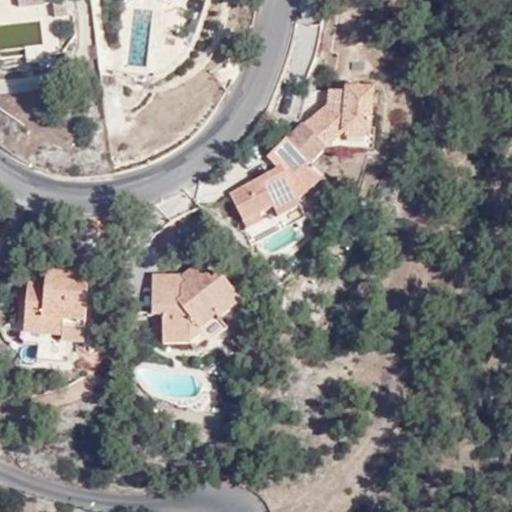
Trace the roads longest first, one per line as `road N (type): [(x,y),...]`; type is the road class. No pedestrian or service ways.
road 1 (residential): [(276,0),(256,80),(195,164),(142,192),(90,196),(37,190),(0,171)]
road 2 (unclassified): [(0,470),(87,499),(219,500),(244,511)]
